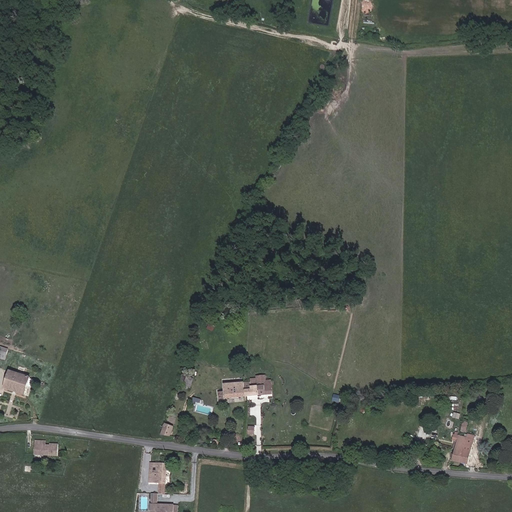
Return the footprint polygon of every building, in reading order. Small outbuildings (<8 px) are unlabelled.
[(0,357),(5,360),(8,350),(0,346),(0,357)] [(30,379),(30,378),(10,371),(9,374),(8,377),(5,388),(25,394),(28,386),(30,379)] [(185,375),(182,381),(192,385),(195,378),(189,376),(185,375)] [(272,388),(279,387),(278,380),(273,380),(272,380),(271,375),(264,376),(264,378),(258,378),(258,382),(251,382),(251,389),(245,390),(245,397),(273,394),(272,388)] [(245,397),(245,390),(251,389),(251,382),(224,384),(225,392),(219,393),(219,399),(245,397)] [(170,436),(173,427),(166,424),(162,435),(170,436)] [(468,464),(474,439),(473,439),(467,438),(458,435),(458,433),(455,432),(453,441),(458,442),(454,461),(468,464)] [(58,456),(58,444),(51,444),(51,445),(46,445),(35,445),(34,455),(58,456)] [(166,483),(167,464),(151,463),(149,483),(160,483),(165,483),(166,483)]
